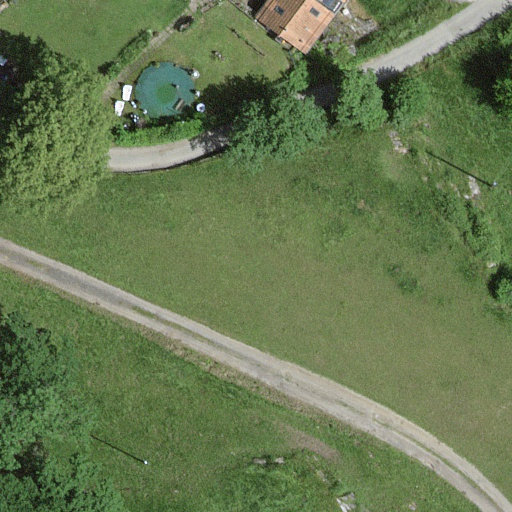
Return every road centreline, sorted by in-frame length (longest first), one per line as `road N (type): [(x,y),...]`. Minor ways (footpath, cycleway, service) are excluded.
road 1 (track): [(494,511),(388,429),(111,289),(0,246)]
road 2 (track): [(0,154),(105,160),(168,153),(362,74)]
road 3 (unclassified): [(502,0),(455,37),(362,74)]
road 4 (track): [(60,511),(0,387)]
